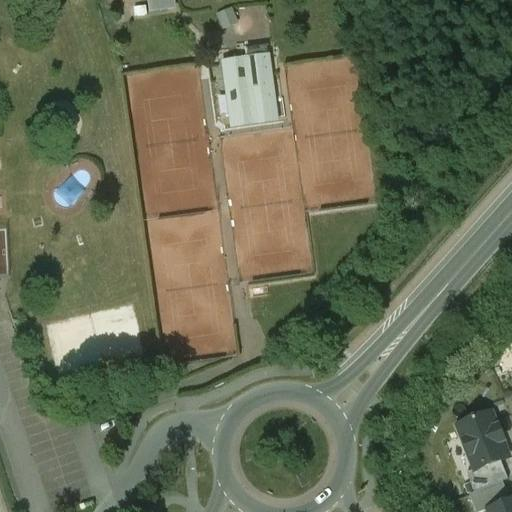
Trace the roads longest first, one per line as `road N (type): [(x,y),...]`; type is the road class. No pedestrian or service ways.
road 1 (secondary): [(511,213),(330,415)]
road 2 (residential): [(104,511),(161,435),(189,425),(231,426)]
